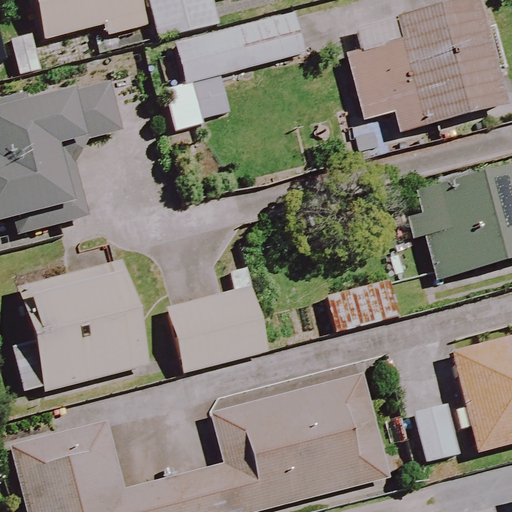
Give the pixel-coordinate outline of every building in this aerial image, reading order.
[(25,0),(38,48),(91,34),(94,44),(141,32),(133,0),(25,0)] [(211,30),(203,0),(142,0),(154,44),(211,30)] [(500,113),(473,5),(346,37),(352,61),(342,64),(358,128),(387,121),(392,140),(500,113)] [(187,90),(299,60),(288,21),(170,53),(179,87),(159,91),(170,138),(197,132),(187,90)] [(108,141),(97,92),(0,113),(0,230),(61,218),(48,154),(108,141)] [(511,176),(405,206),(410,223),(401,226),(408,252),(417,249),(428,290),(511,267),(511,176)] [(145,373),(117,264),(11,291),(39,401),(145,373)] [(391,326),(382,288),(318,303),(327,341),(391,326)] [(261,361),(246,296),(162,317),(177,381),(261,361)] [(511,450),(511,344),(447,360),(472,460),(511,450)] [(132,494),(112,422),(1,451),(17,511),(282,511),(389,483),(361,377),(203,419),(217,471),(132,494)] [(452,463),(440,407),(408,414),(419,469),(452,463)]
